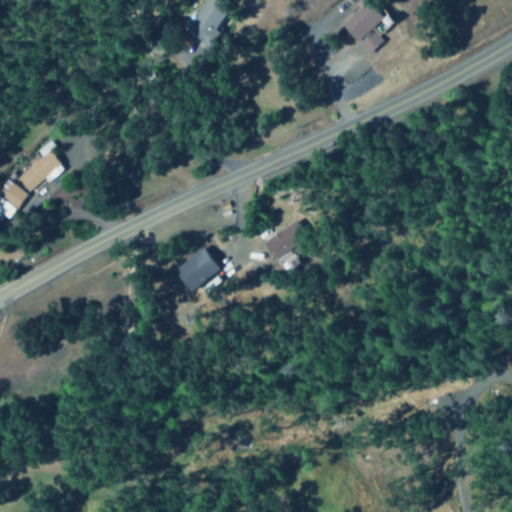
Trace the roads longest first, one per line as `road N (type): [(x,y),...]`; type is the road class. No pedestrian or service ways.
road 1 (residential): [(0,295),(511,39)]
road 2 (track): [(511,378),(487,375),(394,393),(223,510)]
